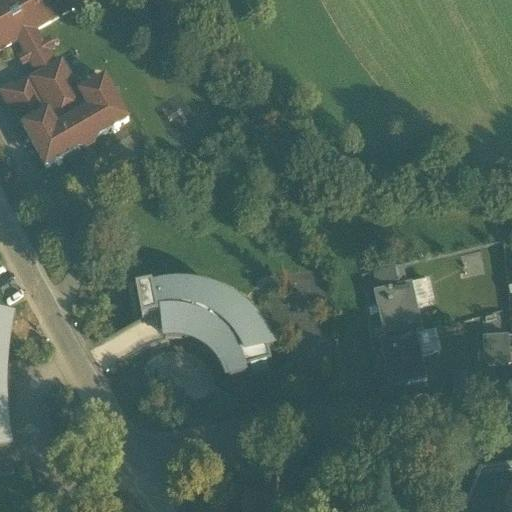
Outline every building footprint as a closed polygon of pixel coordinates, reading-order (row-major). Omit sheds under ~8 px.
[(62,62),(55,66),(48,52),(44,46),(36,31),(92,0),(4,0),(2,1),(0,0),(0,51),(18,42),(25,55),(29,62),(37,76),(30,80),(29,78),(12,88),(4,92),(10,104),(46,168),(80,149),(81,151),(86,152),(94,148),(95,143),(95,141),(129,122),(105,81),(80,95),(62,62)] [(373,273),(377,290),(406,284),(402,266),(373,273)] [(429,279),(411,283),(417,307),(435,302),(429,279)] [(374,291),(385,337),(416,330),(422,329),(417,307),(411,283),(406,284),(377,290),(374,291)] [(136,289),(141,319),(142,322),(148,320),(157,317),(162,317),(164,338),(168,338),(181,338),(194,342),(206,348),(215,357),(223,368),(228,379),(245,375),(245,372),(272,364),(268,351),(273,349),(269,340),(263,331),(258,324),(252,317),(245,311),(238,306),(229,299),(219,294),(210,291),(201,288),(191,287),(182,287),(172,286),(163,288),(153,290),(152,286),(136,289)] [(168,342),(168,338),(164,338),(162,317),(157,317),(148,320),(142,322),(141,319),(136,322),(100,342),(114,367),(149,348),(156,344),(164,342),(168,342)] [(12,323),(0,321),(0,454),(11,452),(6,422),(5,395),(6,365),(12,323)] [(422,329),(416,330),(421,354),(439,349),(434,327),(422,330),(422,329)] [(427,377),(421,354),(416,330),(385,337),(379,339),(390,385),(427,377)] [(485,361),(489,364),(511,363),(509,334),(484,336),(485,361)] [(6,365),(5,395),(15,394),(16,365),(6,365)] [(291,472),(290,484),(292,484),(292,487),(304,488),(303,498),(306,498),(308,474),(291,472)] [(307,511),(309,498),(306,498),(303,498),(304,488),(292,487),(292,484),(290,484),(265,482),(263,493),(245,491),(242,511),(307,511)]
